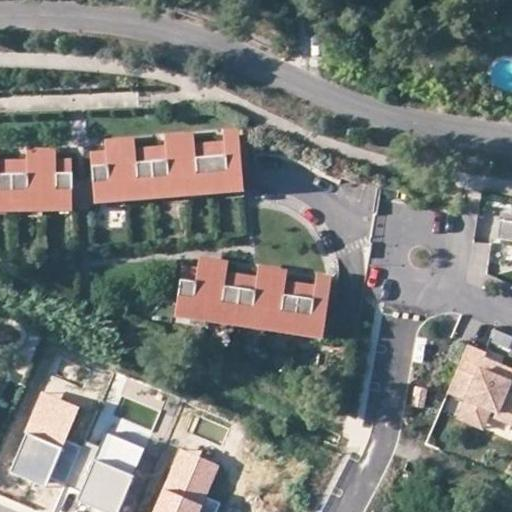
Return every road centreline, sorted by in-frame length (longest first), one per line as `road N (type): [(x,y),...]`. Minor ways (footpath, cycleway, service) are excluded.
road 1 (residential): [(0,11),(112,16),(207,41),(373,112),(511,137)]
road 2 (residential): [(404,285),(341,511)]
road 3 (unknown): [(392,250),(317,203),(250,188)]
road 4 (residential): [(441,283),(451,255),(445,241),(422,229),(392,250),(404,285)]
